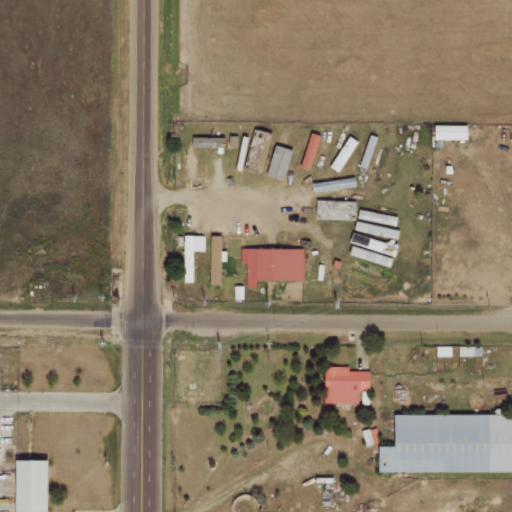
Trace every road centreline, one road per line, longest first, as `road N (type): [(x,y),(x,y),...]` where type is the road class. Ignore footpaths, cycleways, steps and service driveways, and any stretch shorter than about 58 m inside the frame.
road 1 (secondary): [(145,511),(147,0)]
road 2 (residential): [(0,316),(511,318)]
